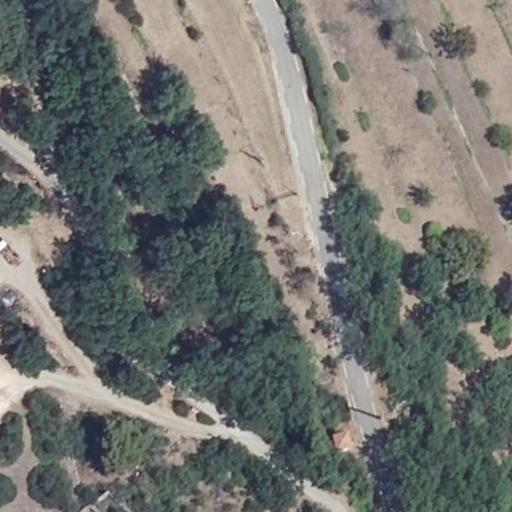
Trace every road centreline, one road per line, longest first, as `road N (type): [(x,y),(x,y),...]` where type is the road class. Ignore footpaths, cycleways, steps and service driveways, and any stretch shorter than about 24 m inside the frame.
road 1 (tertiary): [(398,511),(356,384),(292,77),(264,0)]
road 2 (unclassified): [(337,511),(204,403),(160,335),(119,241),(77,189)]
road 3 (unclassified): [(9,0),(77,189)]
